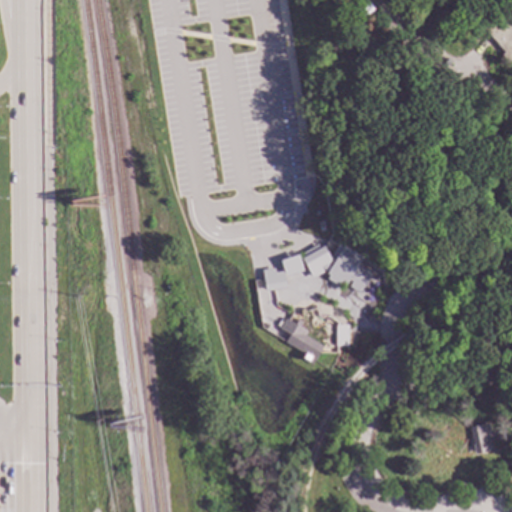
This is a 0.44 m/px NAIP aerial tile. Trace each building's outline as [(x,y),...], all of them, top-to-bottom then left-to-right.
[(511,68),(500,56),(502,53),(482,30),(511,2),(511,68)] [(387,52),(359,53),(359,44),(387,44),(387,52)] [(439,51),(433,57),(426,51),(433,44),(439,51)] [(301,253),(316,245),(319,248),(322,246),(329,259),(330,255),(337,243),(341,246),(342,244),(363,258),(357,266),(369,274),(357,293),(347,286),(349,283),(348,282),(343,290),(326,279),(328,276),(325,273),(326,272),(320,268),(322,273),(309,279),(298,258),(302,256),(301,253)] [(278,261),(297,255),(302,271),(283,277),(278,261)] [(273,268),(274,273),(280,272),(282,273),(283,277),(285,288),(264,292),(260,271),(273,268)] [(321,347),(318,353),(311,365),(300,359),(303,355),(283,343),(288,335),(277,329),(283,319),(287,321),(293,324),(295,324),(297,320),(301,323),(298,328),(305,332),(303,336),(321,347)] [(338,324),(338,325),(333,325),(333,347),(347,348),(347,326),(342,326),(341,324),(338,324)] [(493,451),(473,455),(467,428),(487,423),(493,451)]
